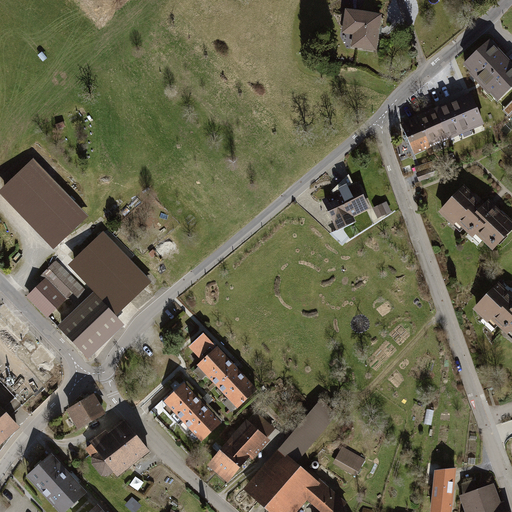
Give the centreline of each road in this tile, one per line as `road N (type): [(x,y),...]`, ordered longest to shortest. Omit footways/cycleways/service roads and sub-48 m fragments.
road 1 (residential): [(379,119),(501,478)]
road 2 (tertiary): [(379,119),(147,314),(105,372)]
road 3 (track): [(217,501),(320,395),(370,388),(444,316)]
road 4 (residential): [(105,372),(117,401),(229,511)]
road 5 (tertiary): [(507,0),(379,119)]
road 6 (tertiary): [(81,373),(0,472)]
road 7 (tertiary): [(0,280),(81,373)]
